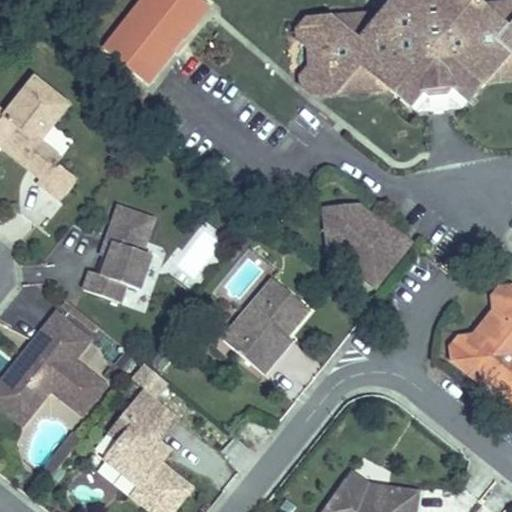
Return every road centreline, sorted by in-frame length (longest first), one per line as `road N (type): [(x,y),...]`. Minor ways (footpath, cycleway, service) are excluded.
road 1 (unknown): [(511,175),(476,195),(452,197),(280,172),(166,100)]
road 2 (residential): [(511,470),(411,389),(368,376),(331,388),(230,511)]
